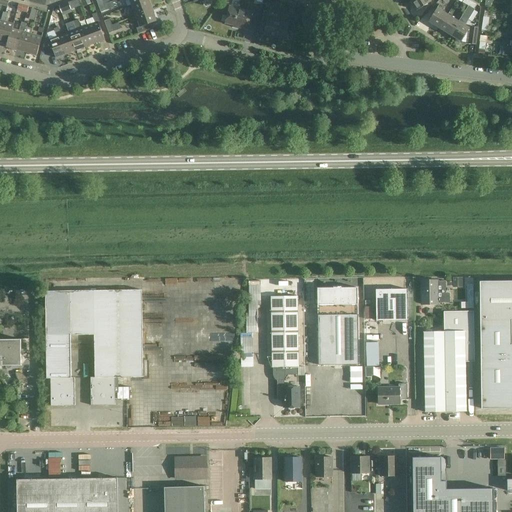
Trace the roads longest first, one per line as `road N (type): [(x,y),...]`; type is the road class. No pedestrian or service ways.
road 1 (unclassified): [(0,442),(511,431)]
road 2 (secondary): [(511,159),(0,167)]
road 3 (residential): [(511,78),(325,54),(297,67),(179,35)]
road 4 (residential): [(179,35),(62,83),(0,68)]
